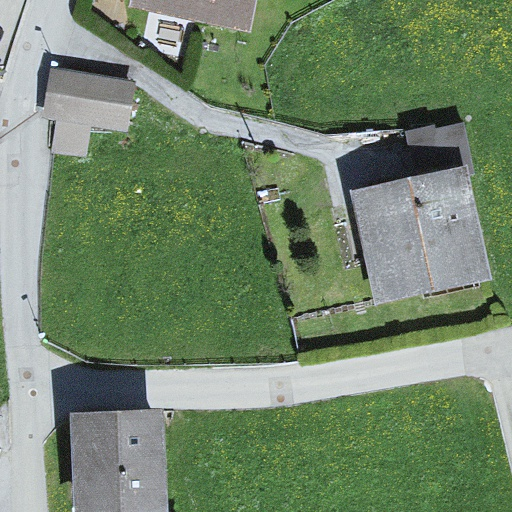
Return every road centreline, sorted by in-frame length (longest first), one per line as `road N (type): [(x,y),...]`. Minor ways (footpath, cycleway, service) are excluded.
road 1 (residential): [(32,393),(240,401),(511,348)]
road 2 (residential): [(65,0),(30,127),(23,340),(32,393)]
